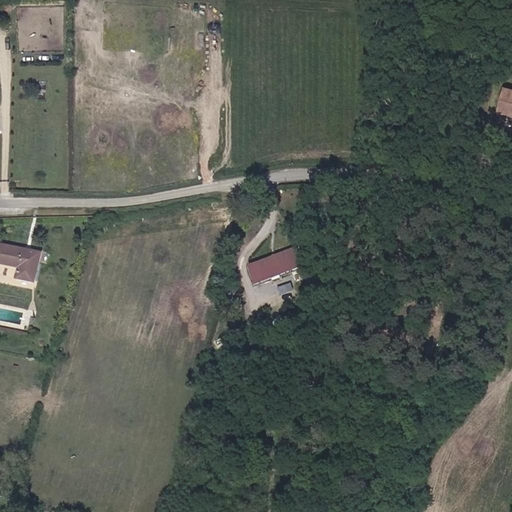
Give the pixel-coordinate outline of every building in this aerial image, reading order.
[(511,90),(506,89),(501,113),(511,115),(511,90)] [(22,276),(40,280),(45,251),(1,244),(0,249),(0,261),(23,266),(22,276)] [(259,283),(308,266),(302,248),(253,264),(259,283)] [(454,305),(458,290),(447,287),(443,302),(454,305)] [(444,341),(453,308),(440,305),(432,337),(444,341)]
